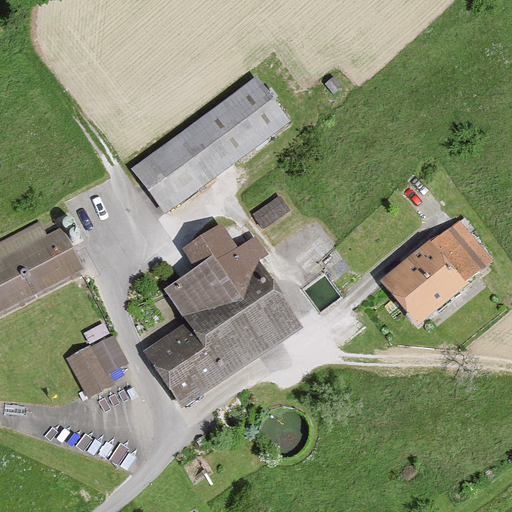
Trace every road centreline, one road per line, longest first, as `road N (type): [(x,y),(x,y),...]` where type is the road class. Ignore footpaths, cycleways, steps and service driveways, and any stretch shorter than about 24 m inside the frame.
road 1 (track): [(168,425),(298,355),(511,363)]
road 2 (unknown): [(153,455),(116,259),(154,225)]
